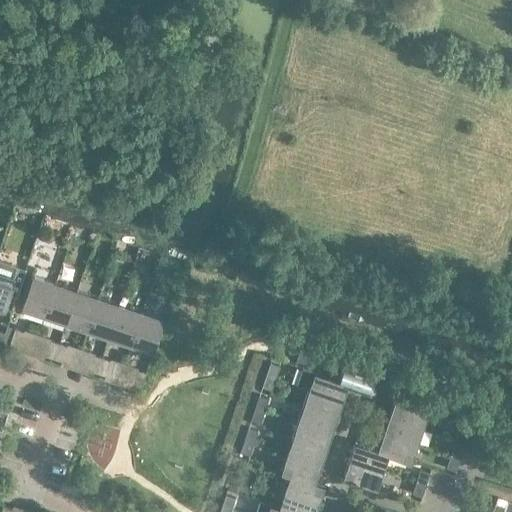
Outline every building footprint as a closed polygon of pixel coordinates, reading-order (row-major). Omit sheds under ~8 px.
[(0,307),(4,308),(18,266),(0,259),(0,307)] [(32,274),(21,306),(43,314),(54,281),(32,274)] [(54,281),(43,314),(65,321),(76,289),(54,281)] [(76,289),(65,321),(87,328),(97,296),(76,289)] [(97,296),(87,328),(109,336),(119,303),(97,296)] [(119,303),(109,336),(130,343),(141,310),(119,303)] [(141,310),(130,343),(152,350),(163,318),(141,310)] [(15,327),(11,342),(19,345),(24,330),(15,327)] [(305,336),(301,348),(310,351),(313,339),(305,336)] [(51,339),(46,354),(53,356),(58,342),(51,339)] [(337,341),(331,359),(342,363),(342,362),(376,374),(382,356),(337,341)] [(58,342),(53,356),(63,359),(67,345),(58,342)] [(301,348),(297,358),(306,362),(310,351),(301,348)] [(94,354),(89,369),(97,371),(102,356),(94,354)] [(102,356),(97,371),(106,374),(110,359),(102,356)] [(270,362),(266,374),(275,377),(280,365),(270,362)] [(336,379),(347,383),(371,391),(376,374),(342,362),(342,363),(336,379)] [(301,367),(296,384),(342,399),(347,383),(336,379),(301,367)] [(138,368),(133,382),(141,385),(146,371),(138,368)] [(266,374),(263,385),(272,388),(275,377),(266,374)] [(398,382),(392,400),(428,411),(438,415),(444,397),(398,382)] [(308,388),(302,404),(337,416),(342,399),(308,388)] [(259,394),(255,407),(265,410),(269,398),(259,394)] [(12,402),(0,398),(0,408),(9,412),(12,402)] [(392,400),(387,416),(422,428),(428,411),(392,400)] [(302,404),(297,420),(331,432),(337,416),(302,404)] [(255,407),(252,418),(261,421),(265,410),(255,407)] [(466,411),(462,423),(471,426),(475,414),(466,411)] [(387,416),(382,432),(417,444),(422,428),(387,416)] [(297,420),(291,437),(326,448),(331,432),(297,420)] [(471,426),(462,423),(458,434),(467,437),(471,426)] [(249,427),(244,439),(254,442),(258,430),(249,427)] [(382,432),(376,448),(376,449),(388,453),(411,461),(417,444),(382,432)] [(291,437),(286,453),(320,465),(326,448),(291,437)] [(244,439),(241,451),(250,454),(254,442),(244,439)] [(353,440),(348,458),(382,469),(388,453),(376,449),(376,448),(353,440)] [(455,443),(451,455),(460,458),(464,446),(455,443)] [(288,473),(314,481),(315,481),(320,465),(286,453),(280,470),(288,473)] [(460,458),(451,455),(447,467),(456,470),(460,458)] [(348,458),(342,475),(377,487),(382,469),(348,458)] [(246,464),(242,476),(252,479),(256,467),(246,464)] [(420,469),(417,481),(426,484),(429,472),(420,469)] [(288,473),(283,489),(318,500),(324,484),(315,481),(314,481),(288,473)] [(242,476),(238,487),(248,490),(252,479),(242,476)] [(426,484),(417,481),(413,492),(422,495),(426,484)] [(283,489),(277,506),(295,511),(314,511),(318,500),(283,489)] [(226,494),(222,506),(231,509),(235,497),(226,494)] [(253,511),(295,511),(277,506),(258,499),(253,511)] [(496,503),(492,511),(502,511),(505,506),(496,503)]
